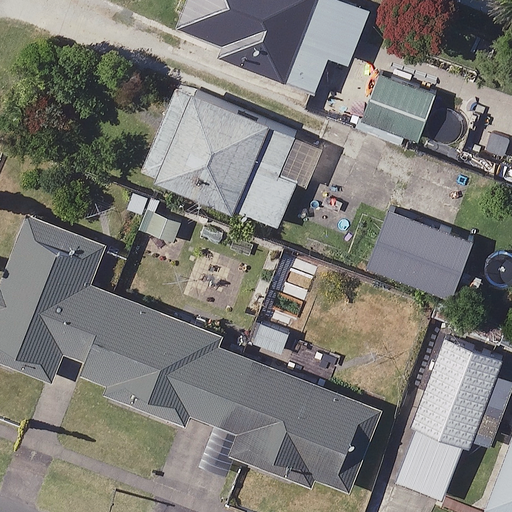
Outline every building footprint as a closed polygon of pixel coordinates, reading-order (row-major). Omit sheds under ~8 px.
[(348,0),(187,0),(181,20),(234,39),(229,53),(319,84),(348,0)] [(438,89),(383,69),(366,115),(421,135),(438,89)] [(324,139),(180,80),(145,165),(280,220),(299,174),(307,178),(324,139)] [(166,190),(137,179),(128,199),(146,206),(140,221),(176,235),(184,215),(160,205),(166,190)] [(372,259),(453,289),(472,296),(479,278),(460,272),(473,235),(392,205),(372,259)] [(89,353),(85,362),(108,371),(103,382),(186,418),(192,403),(247,427),(238,447),(313,479),(317,469),(350,484),(385,402),(90,277),(106,238),(34,207),(0,287),(0,351),(54,375),(68,344),(89,353)] [(262,309),(251,337),(285,351),(296,322),(262,309)] [(511,366),(505,364),(510,350),(447,326),(413,412),(419,414),(397,473),(445,491),(467,433),(490,441),(511,383),(511,366)] [(511,511),(511,433),(487,497),(509,506),(506,511),(511,511)]
